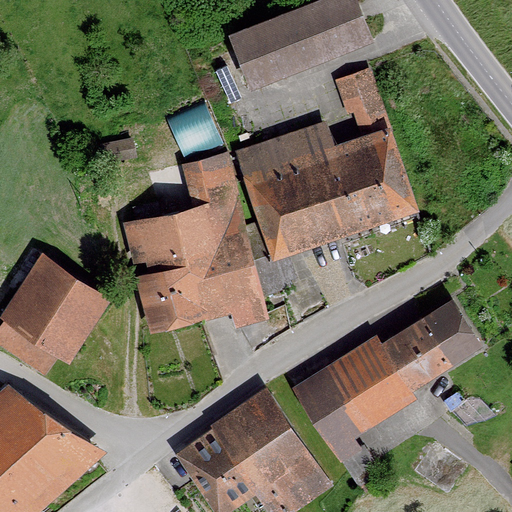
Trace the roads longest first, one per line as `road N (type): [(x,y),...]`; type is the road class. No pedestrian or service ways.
road 1 (residential): [(0,364),(143,449),(457,250),(511,205)]
road 2 (tertiary): [(511,102),(435,0)]
